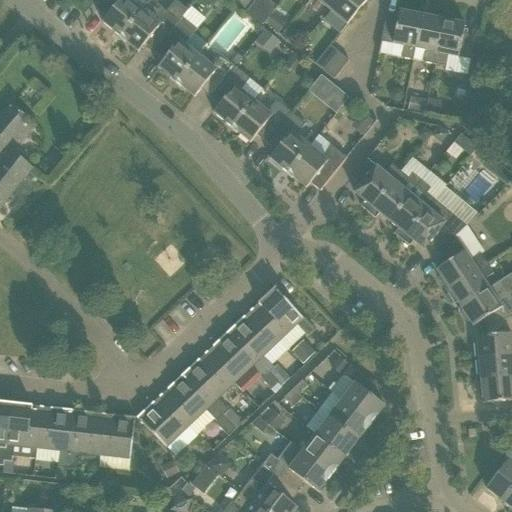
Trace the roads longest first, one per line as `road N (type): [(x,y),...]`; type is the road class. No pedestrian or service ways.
road 1 (residential): [(284,250),(189,140),(19,0)]
road 2 (residential): [(444,497),(417,334),(333,260),(284,250)]
road 3 (residential): [(0,237),(141,385)]
road 4 (residential): [(141,385),(284,250)]
